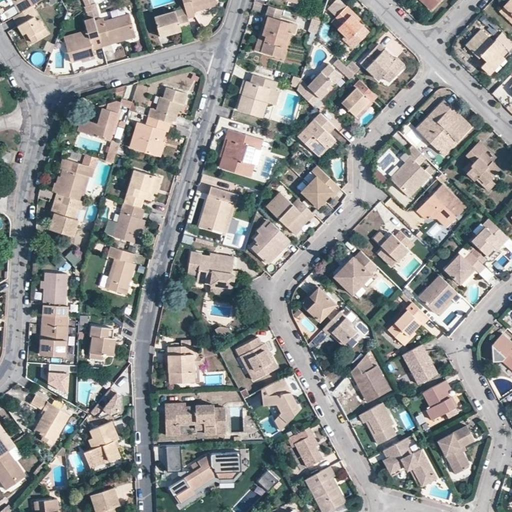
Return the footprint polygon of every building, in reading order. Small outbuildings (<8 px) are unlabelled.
[(16,5),(21,14),(33,6),(35,6),(31,0),(18,0),(20,2),(16,5)] [(182,0),(186,14),(188,18),(194,15),(192,8),(191,5),(205,0),(182,0)] [(214,0),(205,0),(191,5),(192,8),(213,2),(214,0)] [(337,0),(329,9),(335,16),(345,6),(339,0),(337,0)] [(420,0),(431,10),(439,0),(420,0)] [(99,15),(95,3),(90,4),(94,17),(99,15)] [(269,5),(266,16),(272,17),(279,20),(282,9),(269,5)] [(511,13),(504,5),(499,10),(511,22),(511,13)] [(7,11),(11,17),(19,12),(15,6),(7,11)] [(28,32),(34,42),(49,34),(41,20),(38,21),(36,17),(38,15),(33,6),(21,14),(16,16),(22,25),(20,27),(24,34),(28,32)] [(354,13),(347,6),(337,17),(343,23),(338,29),(345,35),(356,45),(368,33),(356,22),(351,17),(354,13)] [(155,16),(160,32),(170,29),(172,33),(181,30),(190,27),(188,18),(186,14),(177,17),(174,10),(155,16)] [(312,11),(310,18),(320,21),(322,12),(316,11),(316,12),(312,11)] [(356,22),(359,19),(354,13),(351,17),(356,22)] [(98,31),(102,46),(109,44),(108,40),(135,33),(129,14),(104,21),(103,18),(95,20),(98,31)] [(283,59),(292,33),(287,31),(289,23),(279,20),(272,17),(266,16),(265,15),(262,25),(265,26),(262,36),(265,37),(261,51),(283,59)] [(306,24),(318,27),(320,21),(310,18),(308,17),(306,24)] [(65,40),(71,62),(81,59),(94,55),(92,50),(102,47),(102,46),(98,31),(95,20),(94,18),(85,20),(88,29),(89,33),(66,40),(65,40)] [(289,23),(287,31),(292,33),(294,33),(297,25),(289,23)] [(261,51),(265,37),(262,36),(265,26),(262,25),(254,49),(261,51)] [(66,40),(89,33),(88,29),(65,36),(66,40)] [(482,66),(489,73),(509,52),(496,39),(494,41),(481,29),(466,45),(479,57),(481,55),(487,61),(482,66)] [(34,42),(28,32),(24,34),(30,45),(34,42)] [(135,33),(108,40),(109,44),(135,36),(135,33)] [(511,48),(511,42),(502,33),(496,39),(509,52),(511,48)] [(341,39),(352,49),(356,45),(345,35),(341,39)] [(377,44),(359,62),(377,79),(381,75),(388,82),(401,68),(399,66),(393,59),(390,62),(383,55),(382,56),(378,53),(382,49),(377,44)] [(393,59),(382,49),(378,53),(382,56),(383,55),(390,62),(393,59)] [(339,60),(345,65),(350,60),(344,54),(339,60)] [(359,69),(350,60),(345,65),(354,74),(359,69)] [(311,89),(303,97),(314,107),(329,91),(327,88),(340,75),(330,66),(310,87),(311,89)] [(245,80),(237,109),(262,117),(266,102),(270,89),(274,90),(277,81),(252,74),(249,81),(245,80)] [(293,86),(296,76),(289,74),(285,84),(293,86)] [(342,78),(340,75),(327,88),(329,91),(342,78)] [(358,88),(371,102),(377,96),(359,79),(353,84),(358,88)] [(121,106),(131,108),(132,101),(124,99),(126,87),(117,85),(115,97),(123,99),(121,106)] [(150,107),(148,115),(169,122),(174,123),(176,115),(178,109),(179,102),(184,103),(187,92),(165,86),(163,96),(161,103),(157,103),(155,109),(150,107)] [(358,88),(343,103),(356,116),(371,102),(358,88)] [(270,89),(266,102),(274,105),(278,91),(274,90),(270,89)] [(456,140),(468,128),(451,111),(454,108),(444,99),(416,128),(438,149),(451,136),(456,140)] [(109,100),(108,109),(120,110),(121,102),(109,100)] [(83,119),(79,131),(109,140),(118,113),(102,108),(97,124),(83,119)] [(468,128),(471,125),(454,108),(451,111),(468,128)] [(136,112),(130,109),(127,119),(133,121),(136,112)] [(329,111),(324,116),(339,129),(344,124),(329,111)] [(337,141),(330,134),(336,128),(321,114),(316,120),(300,137),(318,155),(329,144),(331,147),(337,141)] [(137,122),(130,146),(156,154),(160,140),(162,140),(165,130),(167,130),(169,122),(148,115),(145,124),(137,122)] [(118,126),(115,137),(121,138),(124,128),(118,126)] [(223,157),(220,167),(251,177),(254,163),(251,162),(258,138),(228,129),(225,138),(228,139),(223,157)] [(438,149),(443,154),(456,140),(451,136),(438,149)] [(223,157),(228,139),(225,138),(220,157),(223,157)] [(258,138),(251,162),(254,163),(262,139),(258,138)] [(474,176),(482,184),(489,177),(498,167),(490,159),(481,150),(485,147),(477,139),(464,154),(468,159),(460,167),(472,178),(474,176)] [(160,140),(156,154),(161,156),(165,141),(162,140),(160,140)] [(108,150),(117,152),(119,144),(111,142),(108,150)] [(318,155),(321,158),(331,147),(329,144),(318,155)] [(394,181),(411,197),(432,175),(422,166),(428,159),(413,144),(406,152),(411,157),(405,163),(408,166),(394,181)] [(494,155),(485,147),(481,150),(490,159),(494,155)] [(3,150),(0,158),(10,162),(13,154),(3,150)] [(106,160),(114,162),(117,152),(108,150),(106,160)] [(82,200),(92,164),(96,166),(98,158),(84,154),(82,162),(62,156),(60,167),(63,168),(58,183),(54,182),(52,191),(57,193),(64,195),(82,200)] [(405,163),(392,178),(394,181),(408,166),(405,163)] [(316,164),(310,170),(315,175),(300,189),(318,207),(321,204),(325,200),(332,192),(334,194),(340,188),(316,164)] [(134,169),(124,202),(141,207),(144,197),(151,200),(153,192),(156,193),(161,177),(134,169)] [(482,184),(487,188),(493,181),(489,177),(482,184)] [(215,195),(217,188),(212,186),(209,193),(215,195)] [(400,201),(404,204),(410,198),(398,186),(395,189),(404,197),(400,201)] [(442,218),(450,226),(467,209),(444,186),(418,213),(427,221),(436,212),(442,218)] [(209,193),(199,226),(211,230),(212,228),(222,231),(232,200),(235,201),(237,194),(217,188),(215,195),(209,193)] [(279,192),(266,205),(296,234),(301,227),(299,225),(305,218),(308,220),(314,214),(298,198),(292,204),(279,192)] [(62,202),(64,195),(57,193),(54,200),(62,202)] [(54,213),(50,228),(73,235),(75,227),(73,227),(78,205),(82,206),(83,200),(82,200),(64,195),(62,202),(54,200),(51,208),(55,209),(54,213)] [(232,200),(222,231),(225,232),(235,201),(232,200)] [(124,202),(114,235),(133,241),(143,208),(141,207),(124,202)] [(78,205),(73,227),(75,227),(82,206),(78,205)] [(308,220),(305,218),(299,225),(301,227),(308,220)] [(440,221),(448,228),(450,226),(442,218),(440,221)] [(472,241),(486,254),(500,239),(503,242),(508,236),(494,223),(489,218),(483,224),(485,227),(472,241)] [(259,244),(253,250),(267,264),(275,256),(272,253),(275,250),(278,252),(290,240),(270,220),(258,233),(260,235),(255,241),(259,244)] [(378,254),(391,267),(413,244),(399,230),(391,239),(388,242),(386,240),(379,233),(373,239),(383,248),(378,254)] [(486,254),(488,257),(503,242),(500,239),(486,254)] [(115,258),(106,287),(125,293),(134,264),(131,263),(134,253),(111,246),(110,246),(107,256),(115,258)] [(75,266),(83,259),(73,248),(65,255),(75,266)] [(369,272),(376,265),(360,250),(353,257),(352,256),(344,265),(346,267),(343,269),(341,267),(333,275),(352,293),(371,274),(369,272)] [(191,251),(187,272),(197,274),(196,281),(210,283),(232,286),(234,271),(231,271),(233,256),(210,253),(209,256),(201,255),(201,252),(191,251)] [(477,272),(483,265),(469,252),(464,257),(459,253),(444,269),(459,283),(473,268),(477,272)] [(43,303),(43,313),(68,315),(68,305),(65,304),(67,272),(44,271),(43,303)] [(459,293),(457,291),(438,274),(418,296),(432,310),(440,302),(443,305),(451,297),(453,299),(459,293)] [(209,293),(231,295),(232,286),(210,283),(209,293)] [(301,303),(319,321),(335,304),(315,285),(309,290),(312,292),(308,296),(301,303)] [(388,329),(401,342),(412,331),(420,322),(422,324),(429,317),(412,300),(405,308),(407,309),(388,329)] [(436,313),(443,305),(440,302),(432,310),(436,313)] [(330,334),(332,331),(343,343),(355,331),(343,319),(344,318),(338,311),(322,328),(329,334),(330,334)] [(41,338),(40,353),(65,355),(68,315),(43,313),(42,323),(46,324),(45,339),(41,338)] [(86,328),(88,316),(80,315),(79,327),(86,328)] [(92,335),(90,352),(102,353),(112,354),(114,338),(111,338),(112,328),(91,325),(90,335),(92,335)] [(215,329),(218,335),(223,336),(230,333),(226,327),(219,327),(215,329)] [(330,334),(341,345),(343,343),(332,331),(330,334)] [(401,342),(404,344),(414,333),(412,331),(401,342)] [(511,368),(511,341),(501,333),(492,344),(493,361),(503,361),(511,368)] [(277,368),(273,360),(271,362),(261,344),(258,337),(235,349),(240,357),(244,354),(253,371),(249,373),(253,381),(277,368)] [(261,344),(271,362),(273,360),(264,343),(261,344)] [(400,354),(416,384),(433,375),(427,364),(430,362),(421,344),(400,354)] [(169,364),(170,382),(194,381),(192,345),(180,345),(168,346),(168,355),(175,354),(175,363),(169,364)] [(359,375),(371,399),(389,390),(377,365),(374,366),(366,353),(355,366),(351,370),(350,371),(354,378),(359,375)] [(240,357),(249,373),(253,371),(244,354),(240,357)] [(433,375),(436,373),(430,362),(427,364),(433,375)] [(70,364),(50,363),(48,381),(68,392),(70,364)] [(354,378),(366,402),(371,399),(359,375),(354,378)] [(291,395),(282,378),(261,390),(263,406),(280,404),(283,412),(279,416),(286,422),(298,408),(293,399),(291,399),(289,396),(291,395)] [(445,380),(421,392),(429,409),(426,411),(431,420),(445,412),(448,418),(458,413),(455,407),(450,397),(447,391),(450,389),(445,380)] [(110,387),(90,411),(98,418),(119,408),(118,394),(110,387)] [(46,411),(35,429),(44,435),(42,438),(52,445),(70,414),(36,394),(31,402),(46,411)] [(379,443),(396,434),(391,424),(394,423),(382,401),(359,414),(363,422),(367,420),(369,418),(377,432),(374,434),(379,443)] [(165,403),(166,424),(179,424),(196,423),(205,423),(205,429),(213,429),(213,433),(225,432),(224,407),(214,407),(214,404),(198,405),(197,406),(185,407),(185,402),(165,403)] [(279,430),(286,422),(279,416),(274,420),(279,430)] [(367,420),(374,434),(377,432),(369,418),(367,420)] [(84,452),(88,463),(101,459),(103,463),(119,455),(116,447),(113,440),(116,439),(118,438),(111,421),(89,430),(93,437),(88,439),(92,449),(84,452)] [(0,455),(7,450),(15,445),(0,424),(0,455)] [(179,424),(166,424),(166,435),(179,434),(179,424)] [(312,434),(309,427),(294,435),(287,439),(291,446),(295,444),(300,454),(294,457),(302,470),(322,459),(315,445),(310,435),(312,434)] [(436,442),(454,475),(466,469),(467,468),(467,467),(467,465),(459,450),(462,448),(469,444),(465,436),(468,435),(463,427),(436,442)] [(310,435),(315,445),(318,444),(312,434),(310,435)] [(419,451),(411,436),(406,438),(409,444),(407,450),(410,456),(419,451)] [(421,485),(433,478),(419,451),(410,456),(407,450),(409,444),(406,438),(393,445),(382,451),(387,460),(383,462),(389,474),(408,464),(421,485)] [(182,446),(167,447),(169,473),(180,472),(183,472),(182,446)] [(0,479),(6,488),(25,475),(7,450),(0,455),(0,479)] [(180,482),(170,489),(176,497),(177,496),(182,503),(196,495),(194,491),(218,477),(219,479),(233,479),(239,472),(240,471),(240,453),(211,455),(192,467),(195,472),(180,482)] [(101,459),(88,463),(90,467),(103,463),(101,459)] [(391,476),(407,468),(416,484),(421,485),(408,464),(389,474),(391,476)] [(306,478),(324,511),(343,501),(335,486),(332,487),(327,478),(330,477),(334,475),(328,466),(306,478)] [(278,479),(267,470),(257,481),(269,491),(278,479)] [(180,482),(195,472),(183,472),(180,472),(180,482)] [(96,511),(95,511),(114,511),(113,506),(116,505),(120,504),(114,486),(90,494),(96,511)] [(36,500),(37,511),(58,511),(57,498),(36,500)]
